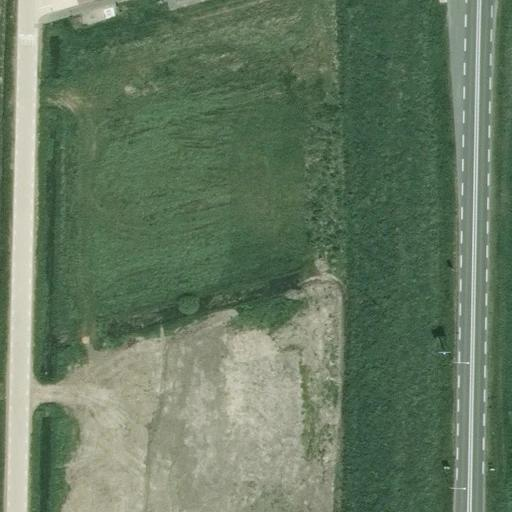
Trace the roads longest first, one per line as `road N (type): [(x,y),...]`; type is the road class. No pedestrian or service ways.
road 1 (primary): [(466,511),(478,0)]
road 2 (unclassified): [(16,511),(27,0)]
